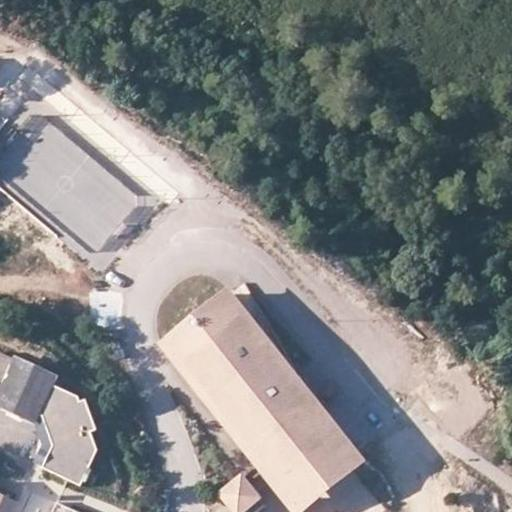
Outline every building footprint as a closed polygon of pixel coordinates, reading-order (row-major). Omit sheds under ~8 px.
[(232,303),(225,294),(159,348),(166,358),(170,354),(195,384),(191,387),(198,396),(202,393),(227,423),(223,426),(230,435),(234,432),(259,462),(255,465),(263,475),(266,471),(291,501),(287,504),(293,511),(295,511),(304,506),(300,502),(348,463),(352,466),(360,459),(353,450),(349,453),(325,423),(329,420),(321,411),(317,414),(292,384),(296,381),(289,372),(285,375),(260,345),(264,342),(257,333),(253,336),(228,306),(232,303)] [(3,356),(0,356),(0,404),(1,405),(37,422),(39,417),(53,387),(56,382),(3,356)] [(53,387),(39,417),(51,446),(40,469),(69,483),(80,487),(97,451),(90,432),(95,430),(84,401),(79,402),(78,399),(53,387)] [(242,511),(259,498),(242,478),(222,495),(235,511),(242,511)] [(0,511),(17,511),(20,505),(0,496),(0,511)]
